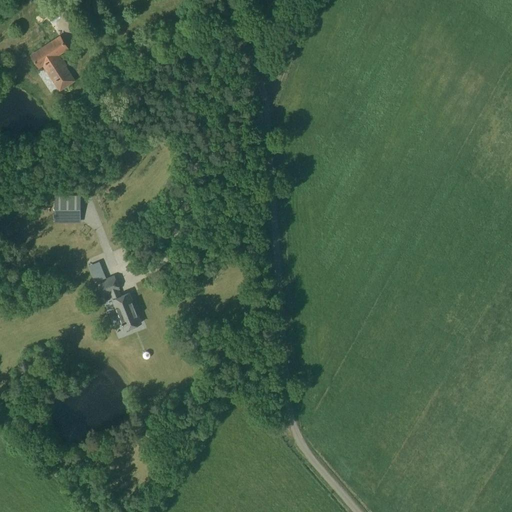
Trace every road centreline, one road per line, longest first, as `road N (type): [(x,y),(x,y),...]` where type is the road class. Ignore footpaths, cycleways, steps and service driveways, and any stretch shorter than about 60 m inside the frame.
road 1 (unclassified): [(357,511),(316,465),(289,411),(268,117),(229,0)]
road 2 (track): [(268,117),(307,0)]
